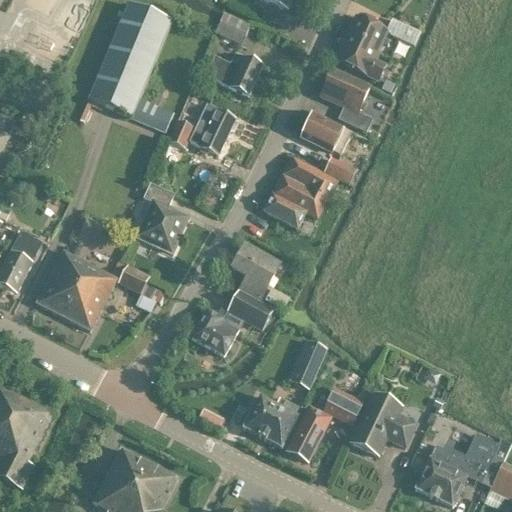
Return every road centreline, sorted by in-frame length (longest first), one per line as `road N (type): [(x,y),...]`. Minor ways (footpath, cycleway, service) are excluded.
road 1 (residential): [(129,405),(252,210),(352,0)]
road 2 (tertiary): [(335,511),(129,405)]
road 3 (tertiary): [(129,405),(0,336)]
